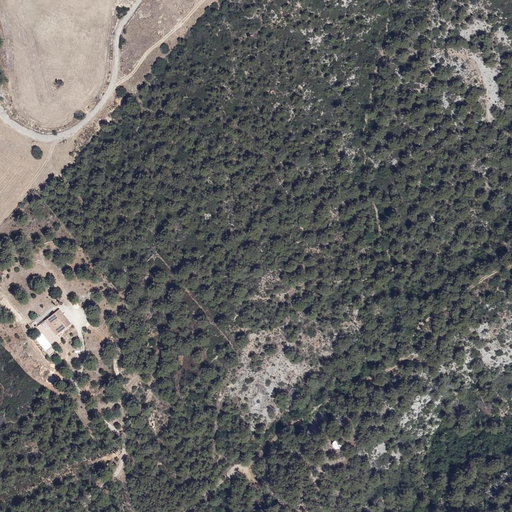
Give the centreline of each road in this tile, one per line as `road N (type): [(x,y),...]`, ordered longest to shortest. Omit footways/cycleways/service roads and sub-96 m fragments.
road 1 (track): [(190,511),(291,422),(402,359),(420,323),(511,264)]
road 2 (track): [(139,0),(117,36),(114,84),(76,129),(60,137),(30,133),(0,108)]
